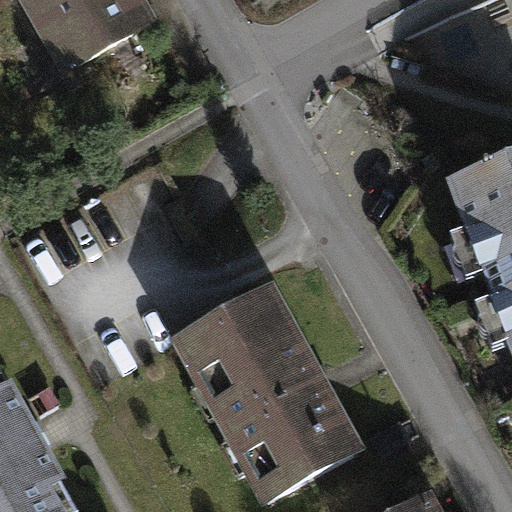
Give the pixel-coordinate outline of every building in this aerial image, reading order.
[(20,0),(16,2),(63,86),(160,32),(141,0),(20,0)] [(511,166),(440,191),(511,378),(511,166)] [(279,291),(184,341),(261,486),(356,436),(279,291)] [(80,511),(0,366),(0,511),(80,511)] [(444,511),(436,496),(404,511),(444,511)]
